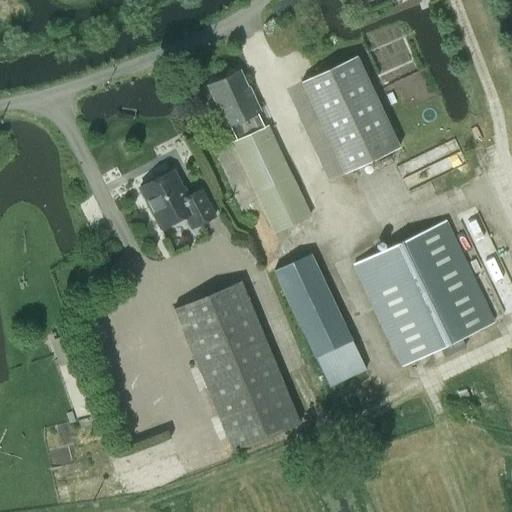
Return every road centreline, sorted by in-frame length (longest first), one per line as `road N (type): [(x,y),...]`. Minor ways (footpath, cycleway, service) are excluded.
road 1 (track): [(474,511),(432,399),(399,382),(240,22)]
road 2 (unclassified): [(0,111),(59,101),(166,57),(240,22),(264,0)]
